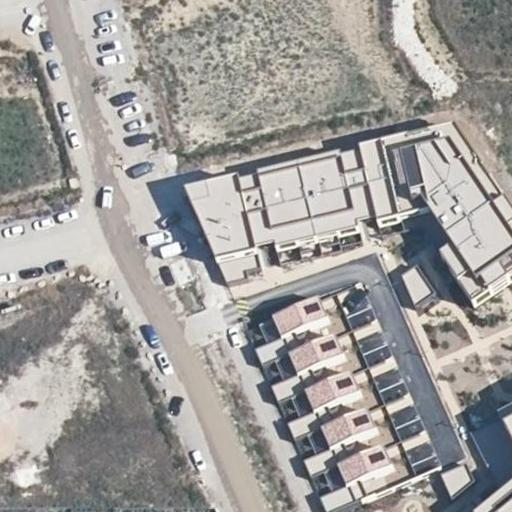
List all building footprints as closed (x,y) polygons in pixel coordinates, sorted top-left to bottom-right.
[(249,181),(186,196),(226,288),(249,282),(244,261),(274,253),(429,216),(453,252),(441,260),(455,281),(468,272),(479,288),(511,265),(511,237),(481,192),(493,184),(457,130),(350,156),(249,181)] [(281,341),(255,352),(262,369),(289,357),(298,353),(291,338),(328,321),(322,308),(318,310),(314,303),(273,321),(281,341)] [(297,377),(271,389),(278,405),(304,393),(313,389),(307,374),(344,357),(338,345),(334,347),(330,339),(298,353),(289,357),(297,377)] [(313,413),(287,425),(294,441),(320,430),(329,426),(323,410),(360,394),(354,381),(349,383),(346,375),(313,389),(304,393),(308,401),(313,413)] [(511,511),(511,410),(499,417),(511,442),(511,490),(485,511),(511,511)] [(329,449),(303,461),(310,477),(336,466),(345,462),(338,446),(376,430),(370,417),(365,419),(362,411),(329,426),(320,430),(329,449)] [(345,486),(319,497),(325,511),(329,511),(361,498),(354,483),(392,466),(386,453),(381,455),(378,448),(345,462),(336,466),(345,486)]
